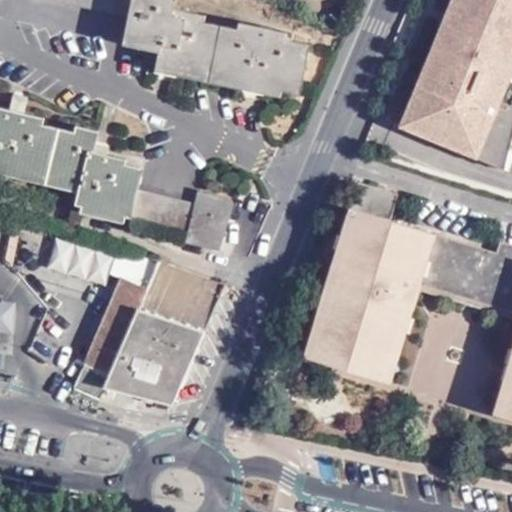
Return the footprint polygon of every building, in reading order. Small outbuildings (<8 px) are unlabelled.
[(298,92),(309,42),(174,9),(175,2),(166,0),(51,0),(128,20),(124,34),(161,43),(158,58),(298,92)] [(511,0),(452,0),(399,129),(506,172),(511,145),(511,106),(503,103),(511,81),(511,0)] [(219,226),(228,202),(223,195),(193,188),(190,200),(132,185),(137,165),(102,157),(103,149),(88,146),(91,136),(17,118),(19,103),(5,100),(2,115),(0,114),(0,166),(77,186),(73,205),(180,233),(178,240),(207,248),(212,233),(218,234),(219,226)] [(353,197),(311,331),(390,356),(397,329),(404,306),(413,309),(421,285),(511,313),(511,368),(505,390),(498,388),(490,413),(511,419),(511,266),(507,265),(510,258),(496,253),(391,220),(398,194),(354,180),(349,196),(353,197)] [(511,245),(499,241),(496,253),(510,258),(507,265),(511,266),(511,245)] [(156,269),(158,262),(125,252),(122,259),(156,269)] [(156,269),(122,259),(114,278),(121,280),(148,290),(156,269)] [(214,313),(228,282),(158,262),(156,269),(162,271),(154,292),(214,313)] [(176,404),(214,313),(154,292),(162,271),(156,269),(148,290),(121,280),(85,366),(110,378),(105,390),(176,404)] [(397,329),(406,333),(413,309),(404,306),(397,329)] [(390,356),(398,357),(406,333),(397,329),(390,356)] [(390,356),(311,331),(303,355),(390,382),(398,357),(390,356)] [(511,368),(511,365),(506,364),(498,388),(505,390),(511,368)] [(101,399),(105,390),(110,378),(85,366),(75,389),(101,399)]
